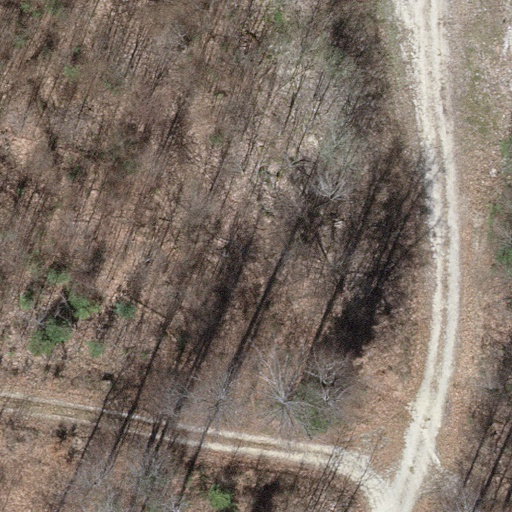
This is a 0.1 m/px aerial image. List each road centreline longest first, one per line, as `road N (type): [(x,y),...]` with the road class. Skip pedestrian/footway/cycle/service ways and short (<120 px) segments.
road 1 (track): [(511,492),(0,392)]
road 2 (track): [(397,511),(443,383),(456,279),(437,0)]
